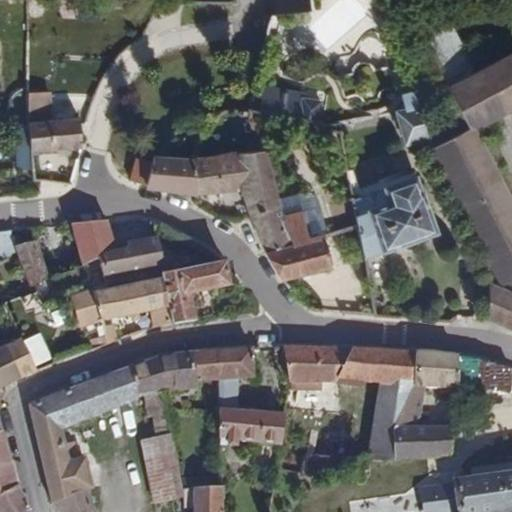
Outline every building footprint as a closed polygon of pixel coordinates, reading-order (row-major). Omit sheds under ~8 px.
[(191,12),(190,0),(166,0),(167,12),(191,12)] [(307,10),(307,0),(276,0),(277,11),(307,10)] [(482,58),(456,5),(432,10),(432,13),(427,23),(451,67),(459,63),(461,69),(482,58)] [(511,97),(511,40),(506,43),(508,46),(482,58),(461,69),(459,63),(451,67),(464,93),(475,115),(486,110),(511,97)] [(430,108),(420,81),(399,88),(411,120),(432,113),(430,108)] [(303,95),(303,90),(267,88),(266,96),(267,112),(300,114),(318,117),(320,97),(303,95)] [(47,118),(47,93),(31,93),(30,119),(47,118)] [(475,115),(464,93),(430,108),(432,113),(438,132),(475,115)] [(267,112),(266,96),(261,96),(257,111),(267,112)] [(493,122),(486,110),(475,115),(483,129),(493,122)] [(265,138),(264,114),(267,114),(267,112),(257,111),(257,138),(265,138)] [(80,146),(78,115),(47,118),(30,119),(30,134),(31,151),(80,146)] [(511,180),(483,129),(475,115),(438,132),(453,161),(511,273),(511,284),(510,287),(511,287),(511,180)] [(31,151),(30,134),(16,135),(18,152),(31,151)] [(282,174),(276,146),(266,146),(205,150),(211,181),(239,180),(262,219),(279,246),(306,237),(292,198),(285,184),(282,174)] [(211,181),(205,150),(165,151),(164,154),(161,174),(159,181),(211,181)] [(33,175),(31,151),(18,152),(19,175),(33,175)] [(161,174),(164,154),(142,152),(139,172),(161,174)] [(438,224),(418,156),(383,165),(389,191),(363,197),(372,245),(438,224)] [(389,191),(383,165),(381,159),(356,166),(363,197),(389,191)] [(41,179),(38,194),(68,199),(71,184),(41,179)] [(334,199),(330,195),(326,191),(320,190),(312,191),(318,205),(334,199)] [(346,256),(335,204),(334,199),(318,205),(312,191),(292,198),(306,237),(279,246),(281,251),(292,272),(346,256)] [(120,257),(111,228),(70,232),(83,269),(99,263),(120,257)] [(164,269),(155,235),(134,234),(137,245),(133,246),(134,253),(120,257),(99,263),(106,284),(164,269)] [(21,265),(14,247),(11,237),(0,238),(0,250),(1,266),(21,265)] [(44,283),(27,242),(14,247),(21,265),(30,288),(44,283)] [(230,289),(225,261),(175,275),(160,278),(160,283),(172,329),(195,324),(190,300),(230,289)] [(172,329),(160,283),(94,296),(103,327),(155,317),(158,332),(172,329)] [(511,316),(511,287),(510,287),(502,284),(503,313),(511,316)] [(19,301),(24,320),(44,315),(39,296),(19,301)] [(114,341),(112,332),(102,335),(105,344),(114,341)] [(47,375),(30,344),(7,356),(23,388),(47,375)] [(23,388),(7,356),(0,359),(0,397),(7,396),(23,388)] [(342,392),(355,359),(290,358),(295,392),(342,392)] [(228,387),(226,359),(216,360),(171,373),(140,384),(146,407),(150,407),(175,400),(228,387)] [(260,387),(259,359),(226,359),(228,387),(260,387)] [(367,391),(378,361),(355,359),(342,392),(367,391)] [(399,458),(402,442),(406,430),(411,417),(420,402),(422,362),(378,361),(367,391),(388,392),(371,471),(398,470),(399,458)] [(468,400),(469,364),(422,362),(420,402),(411,417),(406,430),(402,442),(399,458),(398,470),(444,470),(455,439),(414,436),(416,431),(434,399),(468,400)] [(511,401),(511,365),(502,365),(497,369),(494,370),(478,364),(469,364),(468,400),(511,401)] [(102,497),(88,460),(82,461),(72,438),(111,422),(146,407),(140,384),(126,389),(41,419),(62,511),(102,511),(98,499),(102,497)] [(176,445),(175,400),(150,407),(151,421),(156,420),(156,446),(176,445)] [(278,481),(292,415),(230,417),(231,438),(230,491),(233,491),(233,497),(242,497),(242,468),(266,468),(265,481),(278,481)] [(32,511),(17,485),(6,441),(0,443),(0,511),(32,511)] [(178,497),(176,445),(156,446),(147,445),(150,508),(177,507),(177,498),(178,497)] [(511,511),(511,486),(437,494),(438,511),(511,511)] [(233,511),(233,497),(233,491),(230,491),(178,497),(177,498),(177,507),(177,511),(233,511)]
